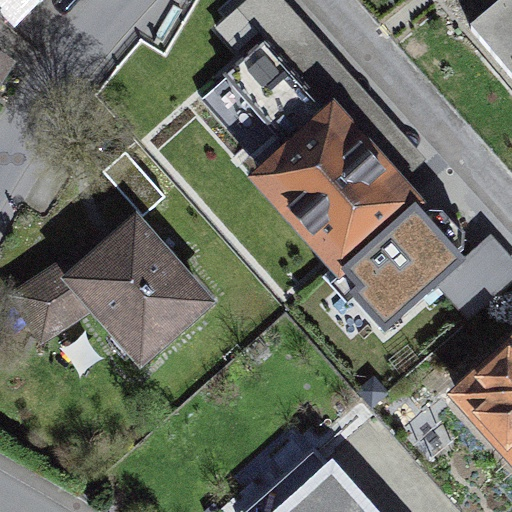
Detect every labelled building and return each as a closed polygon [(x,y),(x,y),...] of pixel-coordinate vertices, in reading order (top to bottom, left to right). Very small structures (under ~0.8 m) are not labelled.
[(511,2),(468,40),(511,92),(511,2)] [(0,92),(13,71),(0,63),(0,92)] [(336,113),(251,189),(339,285),(423,210),(336,113)] [(120,149),(99,168),(141,213),(161,194),(120,149)] [(136,225),(61,293),(138,378),(213,310),(136,225)] [(511,354),(449,415),(511,480),(511,354)] [(357,511),(334,486),(305,511),(357,511)]
